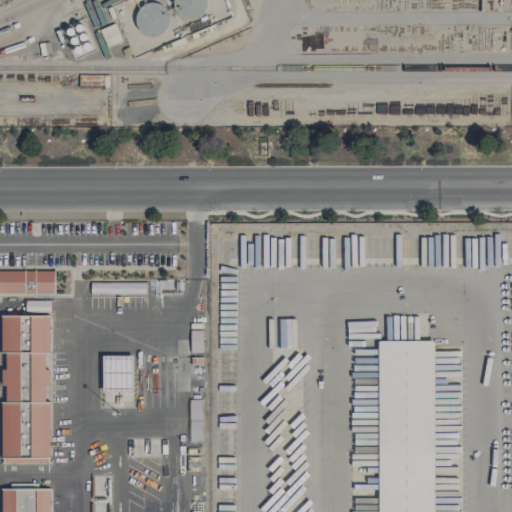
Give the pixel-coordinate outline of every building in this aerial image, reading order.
[(174,0),(174,17),(204,19),(204,0),(174,0)] [(139,3),(138,34),(167,34),(167,4),(139,3)] [(96,49),(83,18),(61,27),(74,59),(96,49)] [(49,315),(1,316),(1,353),(5,353),(5,369),(1,369),(1,392),(3,392),(3,402),(1,402),(2,460),(17,460),(17,458),(50,457),(48,402),(45,402),(45,384),(49,384),(49,370),(44,370),(44,352),(49,352),(49,315)] [(202,352),(202,330),(190,330),(190,352),(202,352)] [(376,511),(433,511),(433,338),(376,339),(376,511)] [(133,356),(102,355),(102,391),(132,392),(133,356)] [(189,441),(201,441),(201,399),(189,399),(189,441)] [(49,511),(49,488),(1,489),(0,511),(49,511)]
